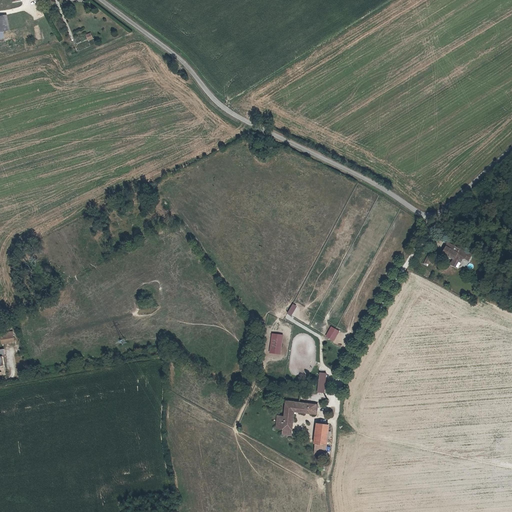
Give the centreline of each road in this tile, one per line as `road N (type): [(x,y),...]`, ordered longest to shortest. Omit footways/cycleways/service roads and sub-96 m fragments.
road 1 (unclassified): [(511,158),(435,224),(224,108),(183,62),(100,0)]
road 2 (track): [(240,410),(165,358),(0,386)]
road 3 (track): [(435,224),(336,403)]
